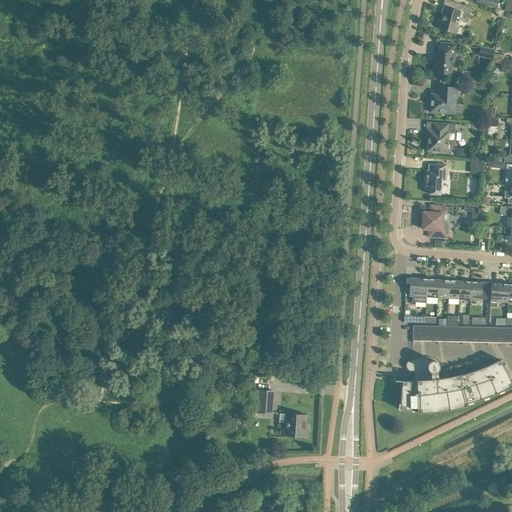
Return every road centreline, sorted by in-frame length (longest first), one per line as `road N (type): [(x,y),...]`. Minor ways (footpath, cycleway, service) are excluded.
road 1 (tertiary): [(353,401),(381,12)]
road 2 (residential): [(421,0),(406,63),(393,247),(511,260)]
